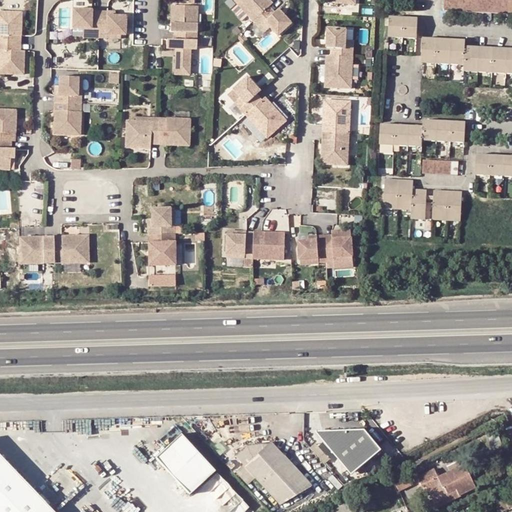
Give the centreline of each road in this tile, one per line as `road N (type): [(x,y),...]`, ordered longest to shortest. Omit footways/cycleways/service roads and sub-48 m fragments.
road 1 (tertiary): [(511,384),(0,404)]
road 2 (trunk): [(511,320),(0,334)]
road 3 (trunk): [(0,355),(511,343)]
road 4 (residential): [(55,175),(38,161),(35,144),(49,0)]
road 5 (residential): [(304,168),(128,173)]
road 6 (residential): [(304,168),(311,0)]
